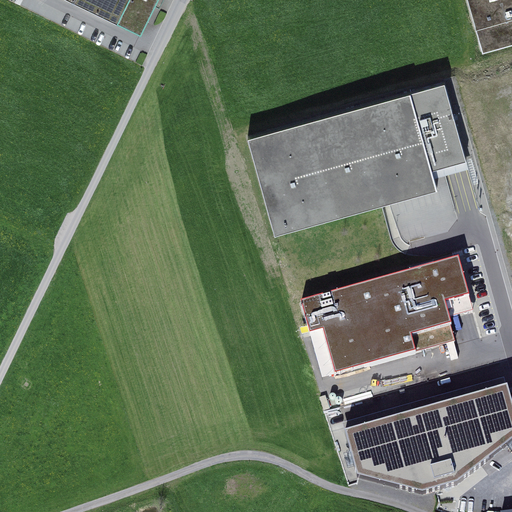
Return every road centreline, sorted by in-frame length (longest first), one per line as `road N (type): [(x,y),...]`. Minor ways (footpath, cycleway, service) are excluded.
road 1 (unclassified): [(0,370),(180,0)]
road 2 (track): [(73,511),(242,455),(416,511)]
